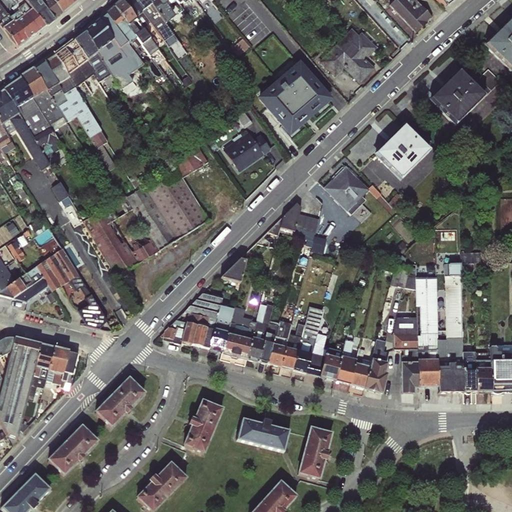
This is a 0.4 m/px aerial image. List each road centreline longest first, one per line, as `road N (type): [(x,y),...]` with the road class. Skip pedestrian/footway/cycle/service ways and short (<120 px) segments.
road 1 (residential): [(478,0),(120,353)]
road 2 (residential): [(177,367),(362,414)]
road 3 (residential): [(70,511),(153,425),(177,367)]
road 4 (residential): [(120,353),(0,480)]
road 5 (residential): [(120,353),(0,321)]
